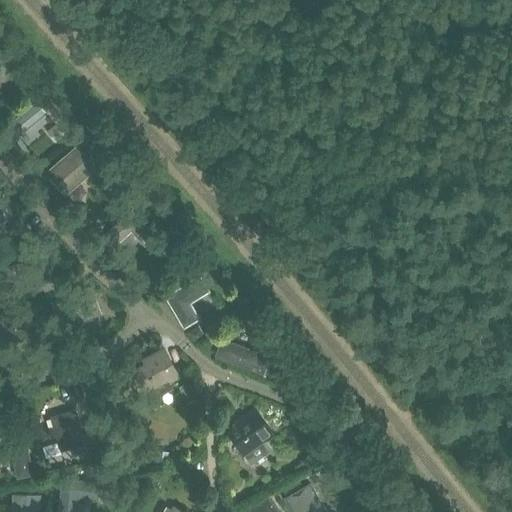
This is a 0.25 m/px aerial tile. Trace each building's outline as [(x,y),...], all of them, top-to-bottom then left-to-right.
[(0,54),(0,84),(15,72),(0,54)] [(38,100),(2,130),(13,143),(49,113),(38,100)] [(63,195),(94,168),(75,146),(44,173),(63,195)] [(134,209),(107,234),(117,246),(132,232),(145,246),(157,235),(134,209)] [(15,301),(54,287),(49,271),(25,279),(19,261),(3,267),(15,301)] [(200,274),(164,295),(184,328),(200,318),(191,302),(210,290),(200,274)] [(60,330),(98,312),(86,286),(48,303),(60,330)] [(24,334),(0,309),(0,336),(10,347),(24,334)] [(224,337),(216,355),(266,375),(273,356),(224,337)] [(147,365),(137,370),(149,393),(150,392),(154,398),(173,388),(170,383),(180,377),(165,349),(144,360),(147,365)] [(240,426),(230,432),(252,464),(274,449),(267,440),(277,434),(258,407),(237,421),(240,426)] [(75,410),(50,418),(53,427),(49,428),(51,436),(56,435),(60,449),(85,441),(75,410)] [(26,428),(8,432),(18,478),(36,474),(26,428)] [(62,476),(57,511),(76,511),(78,498),(98,500),(101,481),(62,476)] [(291,511),(325,511),(309,483),(283,498),(291,511)] [(40,511),(41,493),(13,492),(11,511),(40,511)] [(278,511),(271,502),(267,497),(246,511),(278,511)]
